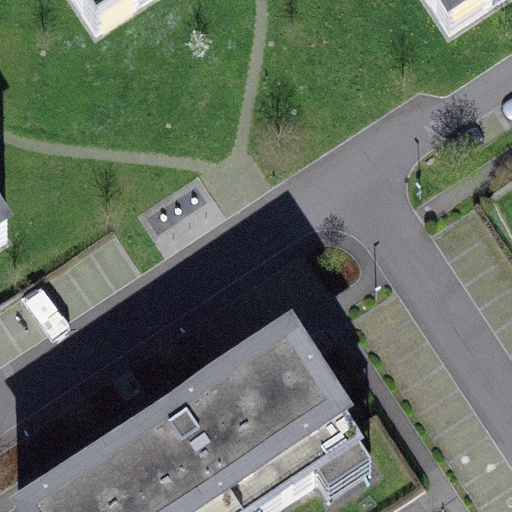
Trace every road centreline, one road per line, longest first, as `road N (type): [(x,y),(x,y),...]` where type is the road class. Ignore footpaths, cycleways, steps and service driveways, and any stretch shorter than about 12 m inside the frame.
road 1 (residential): [(351,166),(0,400)]
road 2 (residential): [(351,166),(511,415)]
road 3 (residential): [(511,61),(351,166)]
